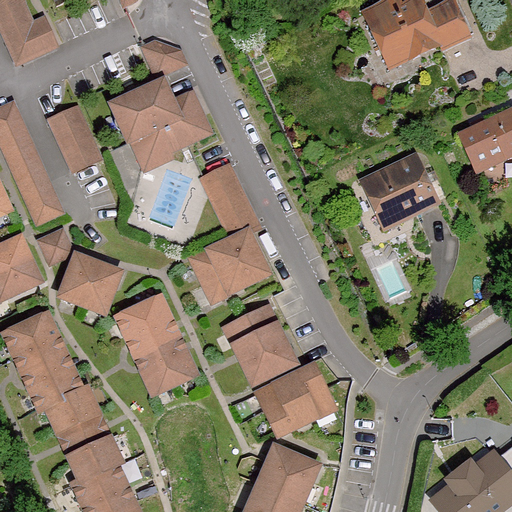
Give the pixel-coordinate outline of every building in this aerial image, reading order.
[(29,28),(16,0),(0,0),(0,27),(17,64),(54,47),(42,21),(29,28)] [(369,23),(379,44),(385,42),(392,59),(411,51),(437,39),(441,48),(469,36),(452,1),(425,13),(419,0),(417,0),(401,8),(397,0),(390,0),(367,11),(372,21),(369,23)] [(441,48),(437,39),(411,51),(414,60),(441,48)] [(379,44),(386,61),(392,59),(385,42),(379,44)] [(156,77),(183,65),(178,54),(172,52),(168,62),(150,55),(154,45),(144,50),(156,77)] [(172,52),(154,45),(150,55),(168,62),(172,52)] [(172,105),(162,83),(111,107),(128,143),(131,141),(144,170),(169,159),(167,153),(208,134),(191,96),(172,105)] [(59,213),(11,107),(0,111),(0,142),(37,224),(59,213)] [(98,160),(75,110),(50,122),(72,172),(98,160)] [(511,111),(460,136),(475,168),(488,161),(490,164),(511,153),(511,111)] [(416,156),(364,181),(382,221),(415,205),(418,212),(437,202),(416,156)] [(248,233),(258,229),(228,168),(203,180),(232,241),(248,233)] [(0,216),(9,213),(0,192),(0,216)] [(382,221),(385,228),(418,212),(415,205),(382,221)] [(232,241),(191,260),(212,303),(268,275),(248,233),(232,241)] [(61,234),(56,236),(65,257),(70,255),(61,234)] [(55,261),(65,257),(56,236),(46,241),(55,261)] [(0,301),(40,283),(20,240),(0,249),(0,301)] [(55,261),(46,241),(40,243),(50,264),(55,261)] [(119,274),(75,257),(60,298),(104,315),(119,274)] [(160,299),(117,319),(152,396),(195,376),(160,299)] [(295,365),(268,309),(225,330),(253,386),(295,365)] [(46,409),(60,441),(101,422),(86,390),(81,392),(46,316),(4,335),(39,412),(46,409)] [(334,410),(313,367),(257,395),(278,437),(334,410)] [(60,441),(65,451),(106,432),(101,422),(60,441)] [(121,465),(106,432),(65,451),(80,482),(73,486),(85,511),(137,511),(117,467),(121,465)] [(246,511),(298,511),(318,467),(274,448),(246,511)] [(497,511),(511,501),(511,448),(498,459),(494,454),(475,470),(454,486),(460,492),(440,506),(444,511),(497,511)] [(475,470),(470,464),(450,479),(454,486),(475,470)] [(454,486),(435,500),(440,506),(460,492),(454,486)]
